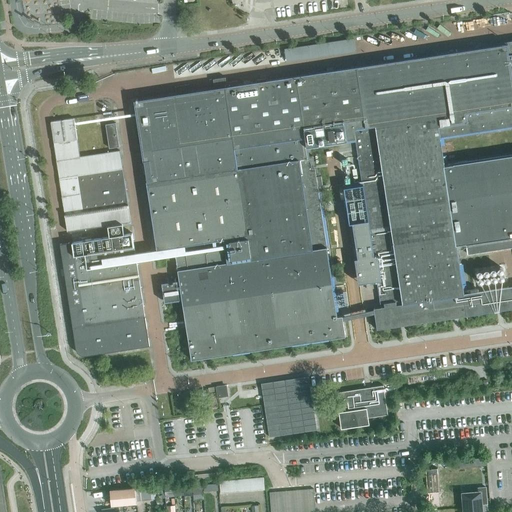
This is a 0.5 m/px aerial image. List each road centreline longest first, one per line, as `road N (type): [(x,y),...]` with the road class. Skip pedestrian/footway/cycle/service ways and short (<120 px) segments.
road 1 (tertiary): [(164,47),(504,0)]
road 2 (primary): [(43,371),(0,99)]
road 3 (tertiary): [(164,47),(0,71)]
road 4 (primary): [(0,236),(21,376)]
road 5 (unknown): [(416,447),(416,421),(427,408),(511,402)]
